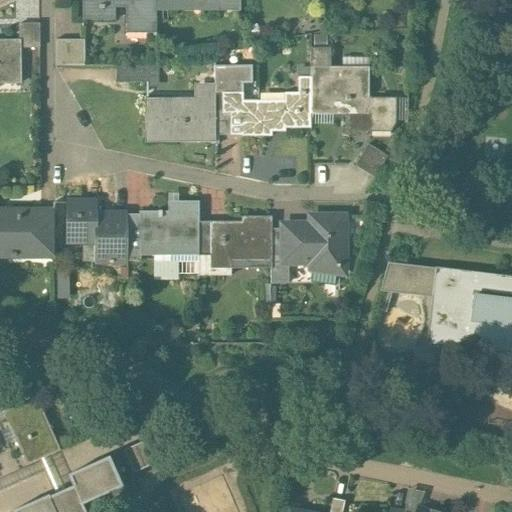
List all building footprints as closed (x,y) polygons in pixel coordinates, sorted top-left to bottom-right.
[(82,0),(82,21),(114,21),(114,8),(126,8),(126,35),(153,35),(153,37),(155,37),(156,11),(156,2),(141,1),(140,0),(82,0)] [(155,0),(156,2),(156,11),(239,12),(239,0),(155,0)] [(39,25),(19,25),(19,42),(20,49),(39,49),(39,25)] [(84,41),(55,41),(55,67),(84,67),(84,41)] [(20,49),(19,42),(0,42),(0,84),(20,84),(20,49)] [(369,68),(329,68),(329,48),(310,48),(310,94),(310,115),(344,115),(344,133),(371,134),(371,124),(396,124),(396,99),(368,99),(369,68)] [(251,66),(214,67),(214,94),(242,94),(242,84),(252,84),(251,66)] [(148,67),(116,67),(116,84),(148,83),(148,67)] [(242,102),(242,94),(214,94),(214,102),(214,113),(230,113),(230,118),(241,118),(241,102),(242,102)] [(242,102),(241,102),(241,118),(241,137),(271,137),(271,129),(310,129),(310,115),(310,94),(284,94),(284,102),(242,102)] [(214,102),(146,102),(146,139),(186,139),(186,141),(214,141),(214,136),(214,113),(214,102)] [(230,113),(214,113),(214,136),(230,136),(230,118),(230,113)] [(387,157),(368,145),(355,166),(374,178),(387,157)] [(169,212),(139,212),(139,215),(139,253),(139,257),(199,256),(198,223),(198,202),(169,202),(169,212)] [(126,216),(97,216),(97,204),(67,204),(67,243),(96,243),(96,263),(126,262),(126,253),(126,216)] [(54,214),(0,214),(0,258),(55,258),(54,214)] [(139,253),(139,215),(126,216),(126,253),(139,253)] [(270,218),(240,218),(240,223),(210,223),(210,256),(199,256),(199,276),(229,276),(229,262),(271,261),(271,257),(271,230),(270,218)] [(324,218),(324,226),(282,226),(282,230),(283,257),(283,263),(286,263),(311,263),(311,272),(312,273),(312,268),(335,268),(335,276),(339,277),(339,268),(344,268),(344,218),(324,218)] [(210,223),(198,223),(199,256),(210,256),(210,223)] [(282,230),(271,230),(271,257),(283,257),(282,230)] [(283,257),(271,257),(271,261),(271,285),(286,284),(286,263),(283,263),(283,257)] [(511,277),(435,269),(426,346),(511,356),(511,277)] [(58,363),(0,389),(0,407),(1,409),(65,379),(58,363)] [(34,401),(3,415),(26,465),(49,455),(58,452),(34,401)] [(89,433),(80,412),(69,417),(78,438),(89,433)] [(146,441),(123,451),(133,474),(156,464),(146,441)] [(39,463),(0,480),(0,493),(44,474),(54,496),(65,491),(49,455),(38,460),(39,463)] [(54,496),(47,499),(46,497),(13,511),(82,511),(80,506),(122,488),(108,458),(67,476),(72,488),(54,496)]
